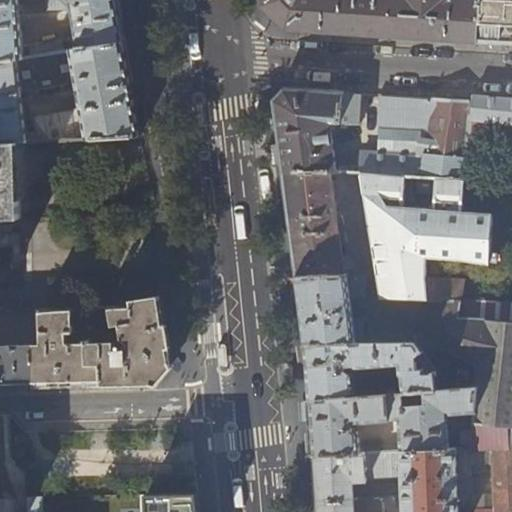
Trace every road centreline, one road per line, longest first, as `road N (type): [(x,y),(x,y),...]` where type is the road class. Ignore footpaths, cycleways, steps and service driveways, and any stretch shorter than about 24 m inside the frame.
road 1 (primary): [(253,398),(214,60)]
road 2 (residential): [(511,77),(214,60)]
road 3 (residential): [(253,398),(0,403)]
